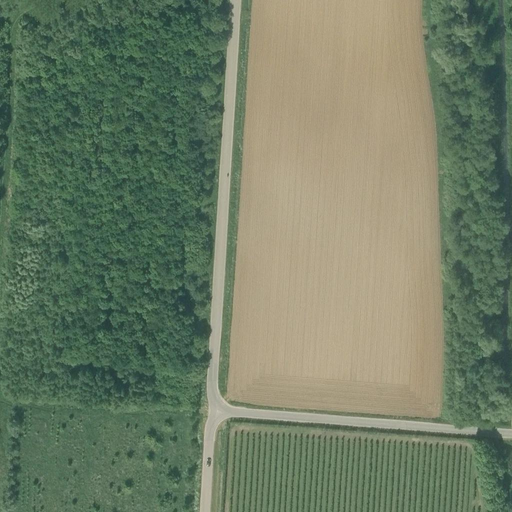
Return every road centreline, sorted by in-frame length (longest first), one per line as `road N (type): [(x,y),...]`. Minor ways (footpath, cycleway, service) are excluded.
road 1 (unclassified): [(214,411),(234,0)]
road 2 (unclassified): [(511,433),(214,411)]
road 3 (track): [(0,392),(214,411)]
